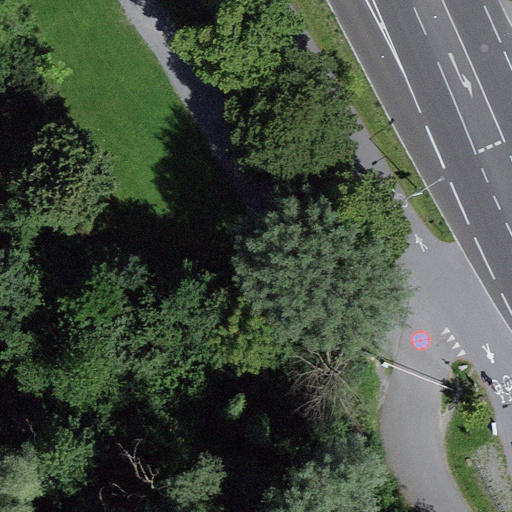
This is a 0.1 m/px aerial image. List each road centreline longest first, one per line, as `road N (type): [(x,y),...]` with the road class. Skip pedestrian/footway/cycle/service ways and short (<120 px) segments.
road 1 (track): [(431,349),(365,307),(261,167),(162,0)]
road 2 (track): [(511,237),(460,294),(417,380),(413,455),(443,511)]
road 3 (secondary): [(511,188),(425,0)]
